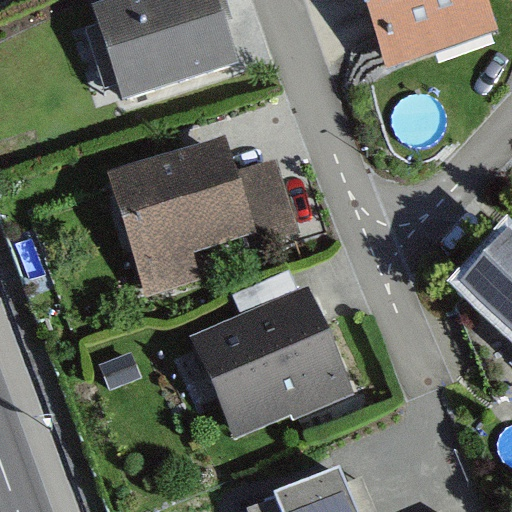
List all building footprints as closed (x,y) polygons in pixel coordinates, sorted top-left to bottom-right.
[(85,0),(123,109),(243,69),(219,0),(85,0)] [(439,22),(481,7),(478,0),(370,0),(393,63),(434,48),(439,22)] [(226,155),(103,201),(134,284),(257,238),(226,155)] [(511,241),(509,239),(459,293),(511,341),(511,241)] [(355,396),(316,309),(194,363),(233,450),(355,396)] [(355,511),(341,476),(266,508),(267,511),(355,511)]
